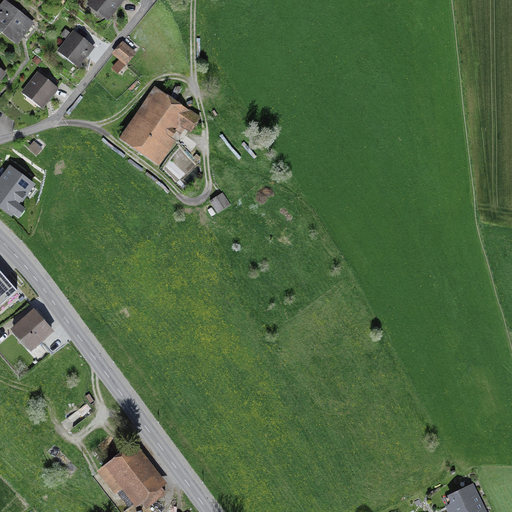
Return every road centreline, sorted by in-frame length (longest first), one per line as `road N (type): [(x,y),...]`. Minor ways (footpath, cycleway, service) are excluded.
road 1 (track): [(93,126),(158,79),(191,82),(208,180),(199,200),(181,198),(108,136)]
road 2 (secondary): [(208,511),(0,240)]
